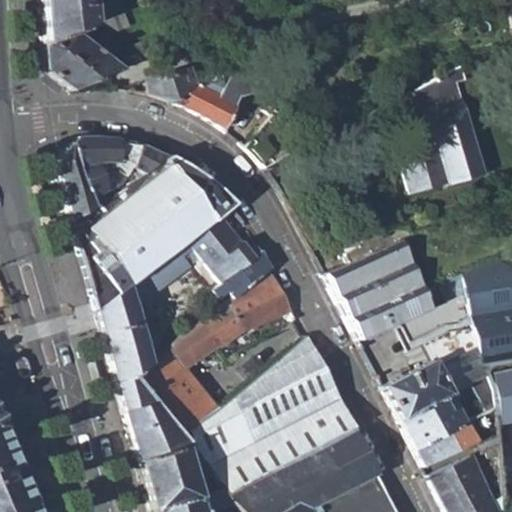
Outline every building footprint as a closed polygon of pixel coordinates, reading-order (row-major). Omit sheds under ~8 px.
[(35,0),(37,44),(69,32),(99,20),(119,12),(114,1),(101,6),(85,7),(83,0),(35,0)] [(511,0),(502,0),(511,30),(511,29),(511,0)] [(165,49),(207,26),(195,4),(154,27),(157,33),(120,53),(127,67),(165,49)] [(126,25),(119,12),(99,20),(107,33),(126,25)] [(69,32),(37,44),(39,72),(67,94),(117,72),(69,32)] [(425,158),(399,164),(407,194),(479,176),(462,118),(467,118),(467,108),(459,108),(453,84),(461,81),(458,67),(411,92),(417,112),(414,114),(425,158)] [(191,114),(219,129),(240,92),(254,81),(239,69),(222,76),(221,73),(201,80),(191,85),(191,114)] [(191,114),(191,85),(185,71),(141,85),(145,96),(166,102),(180,108),(191,114)] [(241,147),(260,168),(301,147),(294,132),(273,117),(241,147)] [(76,138),(69,146),(87,198),(102,189),(92,162),(117,163),(127,169),(140,147),(127,143),(112,139),(76,138)] [(69,146),(52,165),(67,221),(97,203),(94,200),(91,202),(89,205),(87,198),(69,146)] [(140,147),(127,169),(143,178),(166,165),(170,162),(140,147)] [(85,226),(71,234),(90,312),(175,245),(185,237),(215,213),(226,204),(214,191),(201,180),(187,171),(170,162),(166,165),(169,171),(85,226)] [(274,189),(282,204),(302,194),(294,179),(274,189)] [(243,253),(215,213),(185,237),(221,304),(264,270),(252,248),(243,253)] [(319,275),(352,341),(425,308),(396,242),(354,260),(350,253),(341,257),(344,264),(319,275)] [(90,312),(118,415),(150,400),(131,376),(145,365),(127,301),(136,302),(185,263),(175,245),(90,312)] [(428,364),(377,388),(394,421),(445,397),(467,386),(483,375),(479,364),(487,363),(511,359),(511,272),(509,273),(500,271),(499,267),(461,278),(460,273),(433,283),(440,298),(463,289),(473,354),(457,360),(433,372),(428,364)] [(287,313),(264,270),(221,304),(145,365),(131,376),(150,400),(176,434),(214,409),(184,372),(239,332),(287,313)] [(299,338),(214,409),(176,434),(186,446),(198,462),(219,489),(220,490),(346,430),(299,338)] [(511,511),(511,359),(487,363),(493,427),(511,422),(511,511)] [(483,375),(467,386),(481,412),(489,407),(488,388),(483,375)] [(445,397),(394,421),(408,448),(458,424),(445,397)] [(118,415),(131,464),(186,446),(176,434),(150,400),(118,415)] [(458,424),(408,448),(419,469),(476,440),(467,420),(458,424)] [(491,428),(480,431),(485,444),(492,440),(491,428)] [(346,430),(220,490),(231,504),(236,511),(314,511),(306,495),(365,467),(346,430)] [(492,440),(485,444),(475,449),(479,458),(484,456),(482,451),(492,446),(492,440)] [(30,511),(14,469),(19,467),(10,445),(0,449),(0,511),(30,511)] [(131,464),(144,511),(148,511),(193,499),(184,470),(198,462),(186,446),(131,464)] [(465,457),(423,477),(440,511),(497,511),(497,501),(488,505),(465,457)] [(387,511),(365,467),(306,495),(314,511),(387,511)] [(148,511),(202,511),(231,504),(220,490),(219,489),(193,499),(148,511)]
